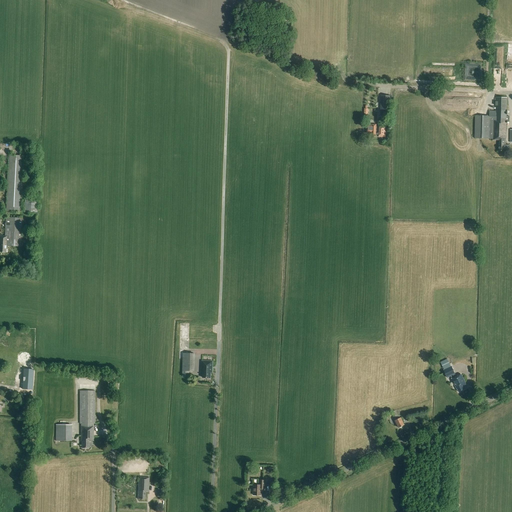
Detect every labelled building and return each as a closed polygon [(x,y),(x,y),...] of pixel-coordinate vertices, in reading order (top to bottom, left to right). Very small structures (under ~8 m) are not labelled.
[(381,110),(389,110),(390,101),(390,96),(382,96),(381,110)] [(496,110),(496,117),(475,116),(474,138),(492,139),(492,140),(499,140),(499,151),(504,151),(509,151),(509,145),(505,145),(506,122),(509,122),(509,116),(506,116),(507,98),(496,98),(496,110)] [(366,124),(366,127),(366,129),(370,130),(370,133),(369,132),(368,138),(371,138),(375,138),(376,133),(376,125),(370,124),(366,124)] [(9,155),(8,177),(6,211),(21,212),(23,156),(9,155)] [(25,199),(24,212),(37,213),(37,199),(25,199)] [(23,218),(6,218),(5,236),(0,236),(0,252),(6,253),(6,246),(22,247),(23,218)] [(183,353),(183,371),(182,377),(189,377),(189,371),(193,371),(194,353),(183,353)] [(444,370),(451,366),(448,359),(440,362),(444,370)] [(212,373),(212,361),(202,361),(202,372),(203,372),(203,378),(210,378),(211,373),(212,373)] [(444,370),(447,378),(450,376),(456,389),(457,389),(458,392),(464,389),(462,386),(466,384),(461,374),(455,377),(453,375),(455,374),(451,366),(444,370)] [(34,369),(24,369),(23,389),(33,390),(34,369)] [(80,424),(81,424),(81,441),(82,441),(82,448),(89,448),(89,441),(93,441),(93,424),(95,424),(95,391),(80,391),(80,424)] [(401,418),(399,419),(395,411),(388,414),(389,417),(393,415),(395,421),(399,428),(404,425),(401,418)] [(56,425),(56,441),(71,441),(71,425),(56,425)] [(145,499),(145,492),(148,492),(149,477),(139,477),(137,499),(145,499)] [(262,491),(265,491),(265,480),(259,480),(259,484),(258,485),(254,485),(254,488),(253,489),(253,491),(253,492),(253,495),(261,495),(262,491)]
